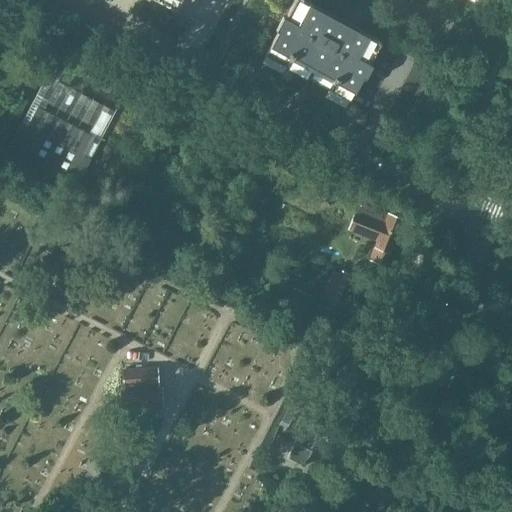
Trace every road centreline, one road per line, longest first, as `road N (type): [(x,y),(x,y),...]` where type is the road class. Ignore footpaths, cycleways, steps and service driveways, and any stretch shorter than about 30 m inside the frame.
road 1 (residential): [(484,229),(59,0)]
road 2 (tertiary): [(372,511),(484,229)]
